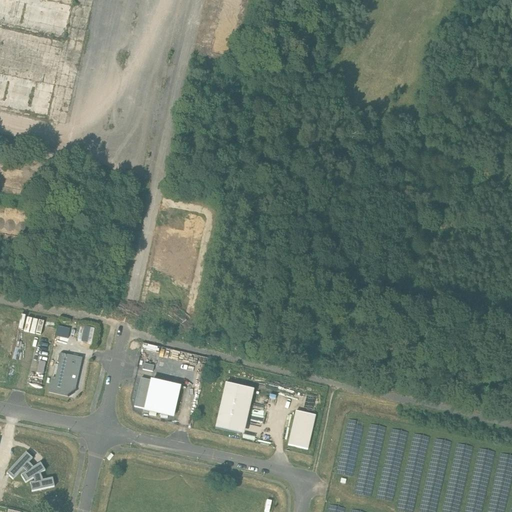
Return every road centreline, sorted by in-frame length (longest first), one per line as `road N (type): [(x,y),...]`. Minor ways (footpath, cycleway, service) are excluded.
road 1 (track): [(0,300),(511,428)]
road 2 (unclassified): [(102,431),(295,475),(305,489),(300,511)]
road 3 (track): [(199,0),(154,200)]
